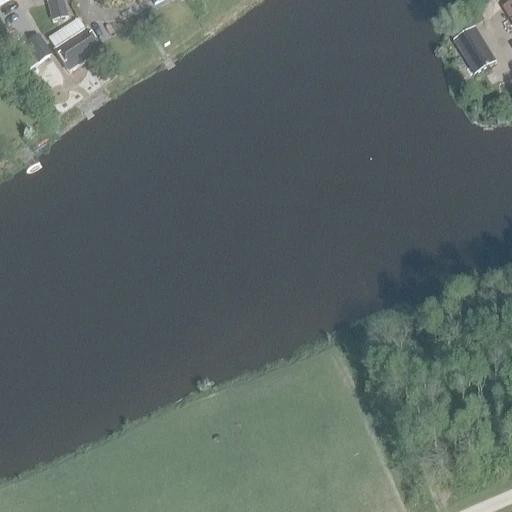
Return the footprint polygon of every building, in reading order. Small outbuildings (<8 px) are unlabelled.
[(47,4),(52,25),(69,21),(64,0),(47,4)] [(511,2),(503,9),(511,23),(511,2)] [(483,44),(475,30),(460,40),(452,44),(474,78),(496,65),(483,44)] [(101,55),(87,33),(55,54),(69,75),(101,55)] [(25,47),(38,67),(53,58),(40,38),(25,47)] [(0,68),(9,63),(0,49),(0,68)]
